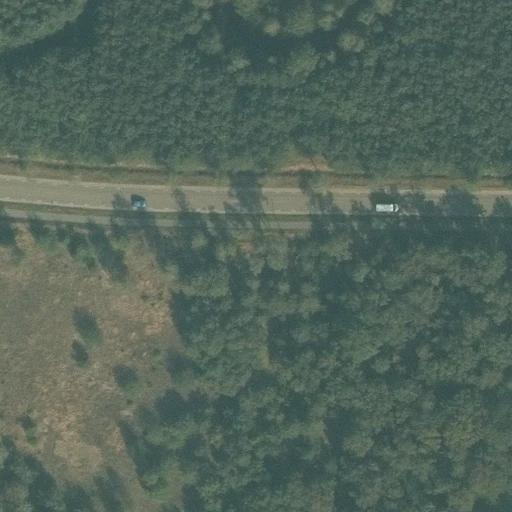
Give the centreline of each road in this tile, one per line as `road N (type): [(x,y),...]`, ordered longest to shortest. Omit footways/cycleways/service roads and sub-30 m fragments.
road 1 (tertiary): [(511,204),(79,196),(0,187)]
road 2 (track): [(97,0),(39,50),(0,69)]
